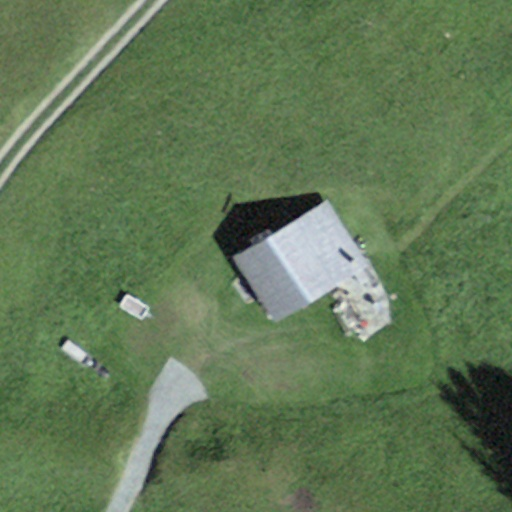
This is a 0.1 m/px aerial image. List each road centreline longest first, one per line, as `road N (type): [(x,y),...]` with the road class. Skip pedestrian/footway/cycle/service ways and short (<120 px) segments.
road 1 (track): [(162,0),(0,189)]
road 2 (track): [(122,511),(207,348)]
